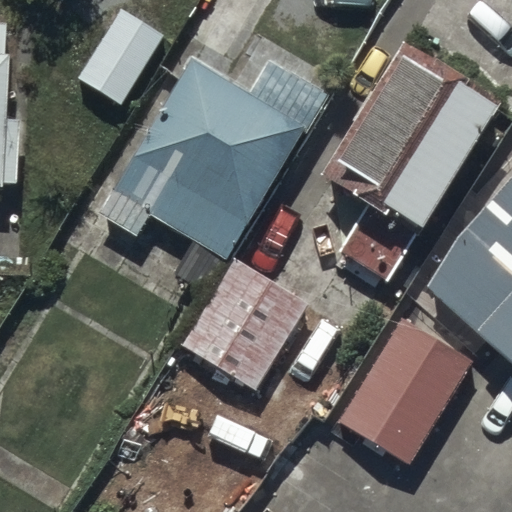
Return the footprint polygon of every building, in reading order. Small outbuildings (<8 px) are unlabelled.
[(124,16),(80,84),(123,110),(167,43),(124,16)] [(0,195),(20,196),(23,64),(19,64),(20,33),(0,32),(0,195)] [(471,90),(416,58),(340,188),(383,214),(351,269),(399,297),(435,237),(437,238),(511,111),(511,110),(472,87),(471,90)] [(194,67),(100,222),(145,250),(156,232),(226,274),(329,106),(276,74),(257,105),(194,67)] [(511,202),(425,300),(511,378),(511,202)] [(252,393),(306,316),(238,269),(184,346),(252,393)] [(469,372),(409,330),(345,420),(405,462),(469,372)] [(241,445),(170,395),(130,454),(200,502),(241,445)]
